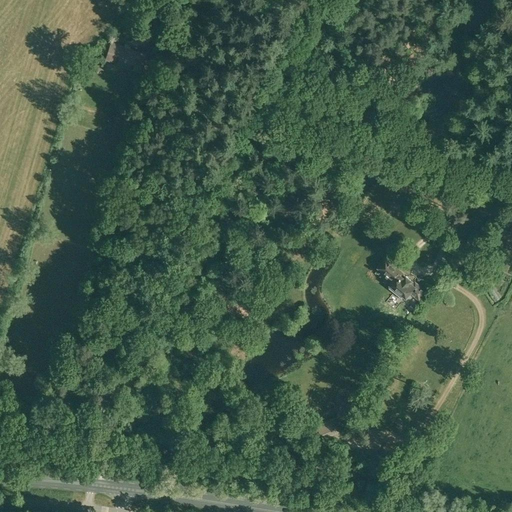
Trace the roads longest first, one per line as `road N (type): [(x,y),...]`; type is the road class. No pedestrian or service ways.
road 1 (track): [(91,486),(107,432),(200,285),(322,0)]
road 2 (primary): [(126,490),(267,511)]
road 3 (primary): [(0,480),(126,490)]
